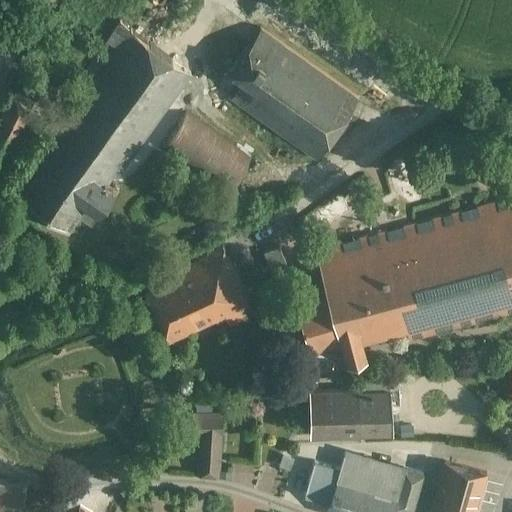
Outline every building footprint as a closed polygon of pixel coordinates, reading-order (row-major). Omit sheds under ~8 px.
[(351,95),(257,30),(212,94),(306,160),(351,95)] [(180,76),(126,39),(12,205),(65,242),(180,76)] [(0,156),(10,161),(35,109),(13,99),(0,124),(0,156)] [(243,161),(186,115),(162,145),(219,191),(243,161)] [(511,315),(511,198),(314,252),(323,286),(293,294),(309,353),(339,345),(344,362),(371,355),(368,341),(406,331),(410,343),(511,315)] [(228,325),(253,314),(227,258),(145,296),(167,343),(224,316),(228,325)] [(392,431),(390,388),(349,390),(350,402),(335,403),(337,434),(392,431)] [(350,402),(349,390),(301,391),(303,436),(337,434),(335,403),(350,402)] [(218,475),(221,413),(185,411),(183,437),(197,438),(194,474),(218,475)] [(443,427),(411,421),(409,432),(441,439),(443,427)] [(390,511),(412,511),(423,467),(338,448),(336,468),(329,495),(324,510),(331,511),(388,511),(389,511),(390,511)] [(336,468),(307,460),(300,487),(329,495),(336,468)] [(469,511),(478,476),(435,466),(424,511),(469,511)] [(21,511),(21,489),(0,488),(0,511),(21,511)]
